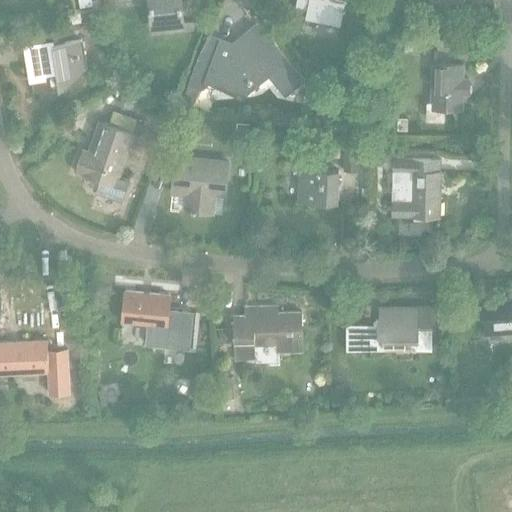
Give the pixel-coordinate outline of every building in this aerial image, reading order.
[(149,0),(152,25),(182,21),(179,0),(149,0)] [(342,9),(344,10),(344,7),(343,7),(343,0),(295,0),(294,9),(305,11),(304,19),(339,26),(342,9)] [(284,92),(300,79),(256,25),(231,45),(220,41),(205,81),(209,83),(213,73),(221,76),(234,92),(245,83),(246,84),(254,78),(255,80),(267,71),(284,92)] [(55,72),(58,87),(84,66),(79,39),(23,49),(28,77),(28,76),(29,80),(41,78),(40,74),(55,72)] [(462,93),(468,93),(468,78),(462,78),(462,63),(431,62),(430,108),(461,108),(462,93)] [(133,131),(140,133),(144,122),(136,119),(137,117),(113,109),(108,123),(97,119),(87,150),(81,148),(73,170),(99,179),(95,191),(120,199),(127,179),(118,176),(133,131)] [(343,170),(358,171),(358,147),(344,146),(343,170)] [(207,192),(223,194),(226,161),(175,156),(171,192),(185,194),(183,211),(205,213),(207,192)] [(391,215),(438,216),(438,160),(392,159),(391,215)] [(297,201),(336,203),(338,170),(298,168),(297,201)] [(122,289),(118,320),(145,323),(143,342),(186,347),(189,311),(165,308),(167,294),(122,289)] [(511,299),(482,302),(485,330),(511,327),(511,299)] [(300,311),(276,312),(276,305),(242,307),(243,315),(231,315),(233,360),(254,359),(253,341),(274,340),(275,351),(301,350),(300,311)] [(414,350),(429,351),(429,306),(379,306),(379,316),(376,316),(372,320),(372,323),(345,324),(344,350),(379,350),(380,342),(414,342),(414,350)] [(61,349),(45,349),(45,340),(0,341),(0,372),(45,370),(46,375),(62,374),(61,349)] [(232,375),(221,375),(222,398),(233,398),(232,375)]
